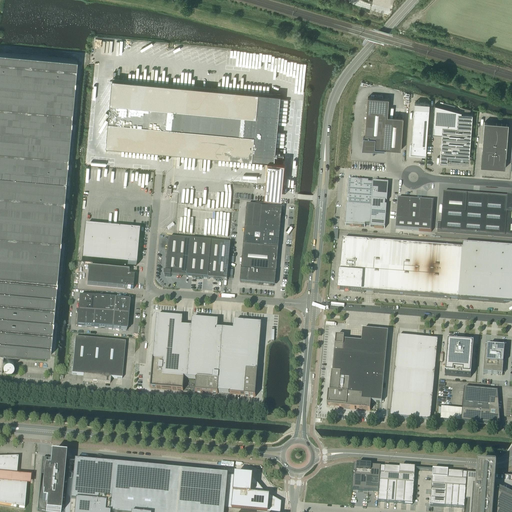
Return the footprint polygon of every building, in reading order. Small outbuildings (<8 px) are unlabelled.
[(3,352),(49,357),(77,60),(0,52),(0,373),(1,374),(3,352)] [(106,146),(268,161),(267,172),(265,195),(264,197),(281,198),(282,196),(285,163),(283,163),(284,155),(275,155),(281,95),(112,80),(106,146)] [(387,116),(388,108),(389,99),(367,97),(364,137),(362,137),(364,138),(363,148),(374,149),(375,148),(384,149),(384,150),(385,150),(385,149),(401,150),(403,118),(387,116)] [(411,152),(426,154),(429,104),(414,103),(411,152)] [(434,105),(433,126),(442,127),(442,134),(440,163),(447,164),(448,156),(469,158),(470,151),(473,115),(470,114),(470,110),(462,107),(459,107),(459,111),(434,105)] [(505,168),(508,124),(484,122),(481,166),(487,167),(487,166),(499,167),(499,168),(505,168)] [(368,184),(368,183),(348,181),(347,201),(348,201),(348,206),(346,206),(345,226),(365,227),(365,226),(370,226),(370,228),(385,229),(386,206),(385,206),(385,201),(387,201),(388,184),(373,183),(373,185),(368,184)] [(438,224),(437,233),(511,238),(511,198),(508,198),(443,193),(441,225),(438,224)] [(395,230),(431,232),(430,232),(433,202),(398,200),(398,199),(395,230)] [(244,246),(241,282),(274,285),(274,279),(275,279),(276,278),(275,278),(276,268),(277,268),(278,255),(277,255),(281,210),(282,210),(282,209),(247,206),(247,207),(248,207),(247,211),(246,211),(246,212),(247,212),(246,222),(245,222),(245,223),(246,223),(245,233),(244,233),(244,234),(245,234),(244,245),(243,245),(243,246),(244,246)] [(139,232),(85,227),(81,262),(136,267),(139,232)] [(165,273),(164,276),(170,277),(171,276),(187,277),(190,240),(169,238),(166,273),(165,273)] [(190,240),(187,277),(195,278),(195,279),(199,280),(199,278),(208,279),(211,242),(190,240)] [(341,277),(340,290),(351,291),(351,292),(504,303),(505,303),(506,303),(507,303),(508,303),(509,302),(510,302),(510,301),(511,301),(511,300),(511,299),(511,248),(463,245),(462,249),(462,250),(343,241),(340,277),(341,277)] [(211,242),(208,279),(215,280),(215,281),(219,282),(219,280),(227,281),(230,244),(211,242)] [(88,268),(87,286),(127,289),(133,290),(134,277),(128,276),(128,272),(88,268)] [(80,297),(78,312),(86,313),(87,298),(80,297)] [(86,313),(92,313),(94,299),(87,298),(86,313)] [(94,299),(92,313),(99,314),(101,299),(94,299)] [(99,314),(106,314),(108,300),(101,299),(99,314)] [(108,300),(106,314),(113,315),(115,300),(108,300)] [(120,316),(122,301),(115,300),(113,315),(120,316)] [(129,302),(122,301),(120,316),(127,316),(129,302)] [(78,312),(77,327),(84,327),(86,313),(78,312)] [(86,313),(84,327),(91,328),(92,313),(86,313)] [(92,313),(91,328),(98,329),(99,314),(92,313)] [(106,314),(99,314),(98,329),(105,329),(106,314)] [(106,314),(105,329),(112,330),(113,315),(106,314)] [(120,316),(113,315),(112,330),(119,330),(120,316)] [(119,330),(126,331),(127,316),(120,316),(119,330)] [(151,376),(150,389),(181,391),(183,391),(184,378),(187,379),(196,380),(220,381),(222,356),(190,353),(192,328),(191,328),(182,327),(182,318),(157,316),(152,372),(151,372),(151,376)] [(192,328),(190,353),(222,356),(220,381),(219,393),(244,395),(244,396),(255,397),(257,371),(261,325),(234,323),(233,331),(224,331),(217,330),(218,321),(192,319),(192,328)] [(336,337),(332,373),(331,373),(331,378),(330,378),(329,395),(329,398),(327,398),(327,405),(339,406),(339,408),(370,411),(371,402),(381,403),(388,333),(362,331),(361,343),(344,341),(344,338),(336,337)] [(437,341),(397,337),(390,418),(430,421),(437,341)] [(110,378),(122,379),(125,343),(75,338),(72,375),(83,376),(83,381),(110,384),(110,378)] [(447,342),(445,375),(471,377),(473,344),(447,342)] [(504,349),(485,347),(483,374),(498,375),(498,370),(502,370),(504,349)] [(196,380),(195,392),(218,394),(218,393),(219,393),(220,381),(196,380)] [(461,422),(467,423),(467,422),(476,422),(476,424),(500,426),(498,398),(497,398),(497,392),(464,389),(461,422)] [(0,505),(24,509),(27,484),(16,483),(18,458),(0,458),(0,505)] [(42,459),(37,511),(40,511),(64,511),(68,473),(68,472),(72,473),(72,467),(68,467),(69,462),(42,459)] [(68,473),(64,511),(109,511),(111,496),(114,466),(73,462),(72,474),(68,473)] [(379,492),(381,467),(371,466),(357,465),(354,465),(352,490),(379,492)] [(111,496),(109,511),(160,511),(164,470),(114,466),(111,496)] [(379,492),(378,502),(412,505),(415,470),(415,469),(400,468),(400,469),(381,467),(379,492)] [(164,470),(160,511),(224,511),(225,510),(228,476),(164,470)] [(433,472),(430,506),(464,509),(467,474),(433,471),(433,472)] [(464,511),(511,511),(511,477),(467,474),(464,511)] [(228,476),(225,510),(246,511),(280,511),(281,503),(269,496),(266,494),(260,488),(253,479),(228,477),(228,476)]
